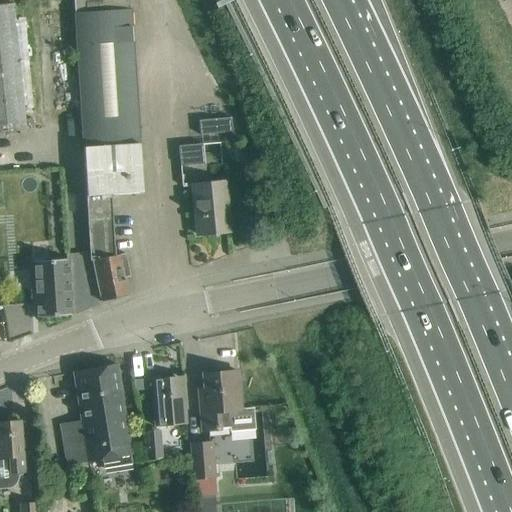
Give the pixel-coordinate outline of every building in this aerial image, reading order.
[(73,0),(90,261),(92,261),(101,302),(129,296),(125,278),(130,277),(125,254),(116,255),(111,195),(142,193),(129,0),(73,0)] [(11,5),(0,5),(0,170),(21,169),(20,151),(26,150),(11,5)] [(229,119),(199,122),(200,136),(231,133),(229,119)] [(180,166),(204,164),(202,144),(177,147),(180,166)] [(224,182),(212,183),(192,185),(197,235),(229,232),(224,182)] [(36,304),(37,317),(71,315),(67,259),(28,262),(32,305),(36,304)] [(115,365),(73,373),(81,421),(60,425),(67,465),(130,454),(119,384),(115,365)] [(240,410),(239,391),(237,372),(203,374),(205,396),(199,397),(201,417),(202,430),(230,428),(228,411),(240,410)] [(187,424),(185,396),(183,376),(151,379),(153,399),(155,427),(187,424)] [(0,481),(7,481),(10,479),(13,477),(14,472),(23,472),(20,421),(0,422),(0,481)] [(143,432),(145,457),(160,456),(158,430),(143,432)] [(192,479),(214,477),(211,443),(189,444),(192,479)] [(80,511),(79,498),(46,499),(46,511),(80,511)]
